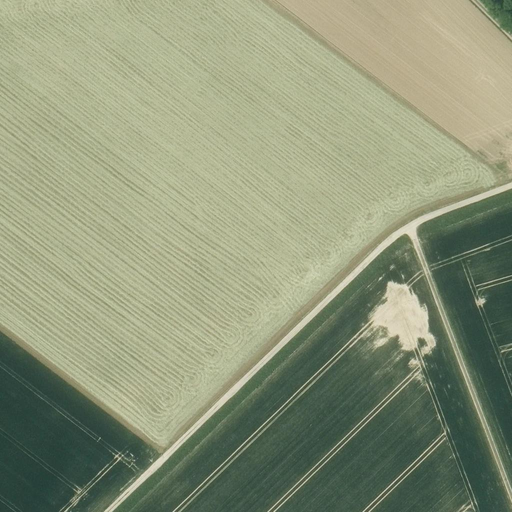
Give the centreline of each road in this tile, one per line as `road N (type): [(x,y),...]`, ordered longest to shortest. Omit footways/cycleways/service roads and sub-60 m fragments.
road 1 (track): [(108,511),(408,228)]
road 2 (track): [(408,228),(511,488)]
